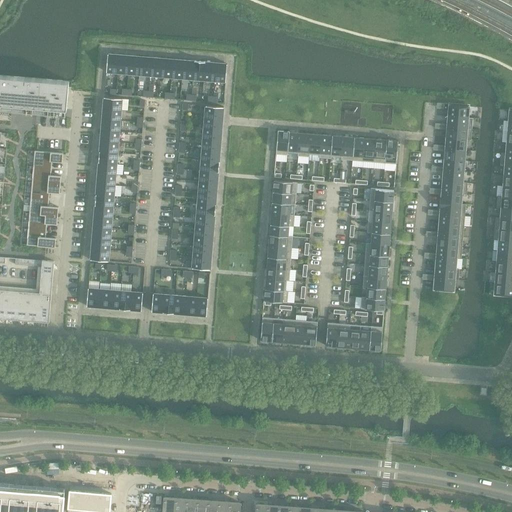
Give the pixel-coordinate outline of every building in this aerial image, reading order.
[(119,55),(108,54),(106,72),(117,73),(119,55)] [(128,74),(130,56),(119,55),(117,73),(128,74)] [(130,56),(128,74),(139,75),(140,57),(130,56)] [(139,75),(150,76),(151,58),(140,57),(139,75)] [(162,59),(151,58),(150,76),(161,77),(162,59)] [(171,78),(173,60),(162,59),(161,77),(171,78)] [(173,60),(171,78),(182,79),(184,61),(173,60)] [(182,79),(193,80),(195,62),(184,61),(182,79)] [(206,63),(195,62),(193,80),(204,80),(206,63)] [(206,63),(204,80),(215,81),(216,63),(206,63)] [(216,63),(215,81),(226,82),(227,64),(216,63)] [(0,109),(54,114),(54,115),(56,115),(56,108),(66,108),(66,110),(67,110),(69,82),(0,76),(0,109)] [(103,109),(121,110),(122,99),(104,98),(103,109)] [(469,107),(449,105),(448,116),(468,118),(469,107)] [(223,118),(224,108),(206,106),(205,117),(223,118)] [(121,110),(103,109),(102,119),(120,121),(121,110)] [(447,125),(447,127),(467,129),(467,128),(468,118),(448,116),(447,125)] [(205,117),(204,128),(222,129),(223,118),(205,117)] [(102,119),(102,130),(119,132),(120,121),(102,119)] [(447,127),(447,129),(446,138),(466,140),(471,141),(472,129),(467,128),(467,129),(447,127)] [(221,140),(222,129),(204,128),(203,139),(221,140)] [(102,130),(101,141),(119,143),(119,132),(102,130)] [(276,155),(287,156),(289,132),(278,131),(276,155)] [(298,156),(300,133),(290,133),(290,132),(289,132),(287,156),(288,156),(288,153),(298,154),(298,156)] [(298,156),(309,157),(311,134),(300,133),(298,156)] [(319,158),(320,158),(322,135),(311,134),(309,157),(310,157),(310,155),(320,156),(319,158)] [(320,158),(331,159),(333,136),(332,136),(322,135),(320,158)] [(341,160),(342,160),(343,137),(333,136),(331,159),(331,157),(341,158),(341,160)] [(342,160),(352,161),(354,138),(343,137),(342,160)] [(352,161),(363,162),(365,139),(355,138),(354,138),(352,161)] [(466,140),(446,138),(446,147),(446,149),(466,150),(466,140)] [(202,149),(220,151),(221,140),(203,139),(202,149)] [(363,162),(374,163),(376,140),(365,139),(363,162)] [(374,163),(385,164),(387,140),(386,141),(376,140),(374,163)] [(398,141),(387,140),(385,164),(396,165),(398,141)] [(119,143),(101,141),(100,152),(118,153),(119,143)] [(219,162),(220,151),(202,149),(201,160),(219,162)] [(446,149),(445,151),(445,159),(465,161),(466,150),(446,149)] [(35,151),(33,167),(51,169),(52,162),(62,163),(63,154),(35,151)] [(118,153),(100,152),(99,163),(117,164),(118,153)] [(511,154),(506,154),(506,153),(501,153),(500,165),(505,165),(505,164),(511,165),(511,154)] [(465,161),(445,159),(444,168),(444,170),(464,172),(465,161)] [(201,160),(200,171),(218,173),(219,162),(201,160)] [(98,174),(116,175),(117,164),(99,163),(98,174)] [(33,167),(32,183),(61,185),(61,177),(51,176),(51,169),(33,167)] [(444,172),(443,181),(463,183),(463,182),(464,172),(444,170),(444,172)] [(217,183),(218,173),(200,171),(200,182),(217,183)] [(97,184),(115,186),(116,175),(98,174),(97,184)] [(511,186),(511,175),(504,175),(503,186),(511,186)] [(297,183),(274,181),(273,192),(296,194),(297,183)] [(442,190),(442,192),(462,194),(467,195),(468,183),(463,182),(463,183),(443,181),(442,190)] [(217,194),(217,183),(200,182),(199,193),(217,194)] [(32,183),(31,198),(49,200),(49,193),(60,194),(61,185),(32,183)] [(115,186),(97,184),(96,195),(114,197),(115,186)] [(502,197),(511,197),(511,186),(503,186),(502,197)] [(393,202),(394,191),(371,189),(370,200),(393,202)] [(296,195),(296,194),(273,192),(273,193),(272,203),(272,202),(272,203),(291,205),(292,194),(296,195)] [(462,194),(442,192),(442,194),(442,197),(440,197),(440,203),(461,204),(462,194)] [(216,205),(217,194),(199,193),(198,204),(216,205)] [(113,208),(114,197),(96,195),(95,206),(113,208)] [(511,197),(502,197),(498,196),(497,208),(501,208),(511,208),(511,197)] [(31,198),(29,214),(58,216),(59,208),(48,207),(49,200),(31,198)] [(370,200),(369,211),(392,213),(393,203),(393,202),(370,200)] [(291,205),(272,203),(271,214),(295,216),(295,215),(290,215),(291,205)] [(461,204),(440,203),(439,209),(441,209),(440,212),(440,214),(465,216),(466,204),(461,204)] [(215,216),(216,205),(198,204),(197,214),(215,216)] [(95,206),(94,217),(112,218),(113,208),(95,206)] [(501,219),(511,219),(511,208),(501,208),(501,218),(501,219)] [(368,222),(391,224),(392,213),(369,211),(374,212),(373,222),(368,221),(368,222)] [(29,214),(28,230),(46,231),(47,224),(57,225),(58,216),(29,214)] [(196,225),(214,227),(215,216),(197,214),(196,225)] [(294,227),(295,216),(271,214),(270,225),(294,227)] [(439,224),(464,226),(465,216),(440,214),(440,216),(439,224)] [(112,218),(94,217),(93,228),(111,229),(112,218)] [(511,219),(501,219),(501,218),(496,218),(495,229),(511,230),(511,219)] [(390,234),(391,224),(368,222),(367,233),(390,235),(390,234)] [(439,224),(439,233),(438,235),(463,237),(464,226),(439,224)] [(213,238),(214,227),(196,225),(195,236),(213,238)] [(294,227),(270,225),(271,225),(270,235),(270,236),(293,238),(293,237),(288,237),(289,227),(294,227)] [(93,228),(93,239),(110,240),(111,229),(93,228)] [(499,240),(511,241),(511,230),(495,229),(494,240),(499,241),(499,240)] [(28,230),(27,246),(55,248),(56,239),(46,238),(46,231),(28,230)] [(389,245),(390,235),(367,233),(372,234),(371,243),(366,243),(366,244),(389,245)] [(438,237),(437,246),(462,248),(463,237),(438,235),(438,237)] [(194,247),(212,248),(213,238),(195,236),(194,247)] [(292,248),(293,238),(270,236),(269,246),(292,248)] [(110,251),(110,240),(93,239),(92,249),(110,251)] [(511,252),(511,241),(499,240),(499,241),(498,251),(511,252)] [(389,256),(389,245),(366,244),(365,254),(389,256)] [(291,259),(292,248),(269,246),(268,257),(291,259)] [(457,258),(457,259),(461,259),(462,248),(437,246),(437,255),(437,257),(457,258)] [(212,248),(194,247),(193,258),(211,259),(212,248)] [(109,262),(110,251),(92,249),(91,260),(109,262)] [(511,252),(498,251),(497,262),(511,262),(511,252)] [(389,257),(389,256),(365,254),(364,265),(388,267),(388,257),(389,257)] [(0,317),(5,318),(5,320),(6,320),(6,318),(13,319),(16,319),(16,320),(17,321),(17,319),(20,320),(27,320),(26,321),(28,321),(28,320),(34,321),(37,321),(37,322),(38,322),(39,321),(42,321),(48,322),(48,323),(49,323),(50,310),(53,273),(54,262),(44,261),(42,261),(16,259),(15,265),(38,267),(42,267),(41,272),(40,294),(0,290),(0,263),(5,264),(6,258),(0,257),(0,317)] [(290,270),(291,259),(268,257),(268,258),(267,268),(290,270)] [(436,267),(456,269),(457,259),(457,258),(437,257),(436,259),(436,267)] [(211,259),(193,258),(192,269),(210,270),(211,259)] [(511,262),(497,262),(496,272),(511,273),(511,262)] [(387,278),(388,267),(364,265),(363,276),(387,278)] [(456,269),(436,267),(435,276),(435,278),(455,280),(456,269)] [(289,281),(290,270),(267,268),(266,279),(289,281)] [(511,284),(511,273),(496,272),(495,283),(511,284)] [(386,289),(387,278),(363,276),(363,287),(386,289)] [(435,280),(434,289),(454,291),(455,280),(435,278),(435,280)] [(289,281),(266,279),(265,289),(265,290),(288,292),(286,291),(287,281),(289,281)] [(511,295),(511,284),(495,283),(494,294),(511,295)] [(386,289),(363,287),(367,288),(367,298),(362,297),(362,298),(385,300),(385,299),(386,289)] [(99,289),(88,289),(87,306),(98,307),(99,289)] [(99,289),(98,307),(109,308),(110,290),(99,289)] [(110,290),(109,308),(120,309),(121,291),(110,290)] [(287,303),(288,292),(265,290),(264,301),(287,303)] [(131,310),(132,292),(121,291),(120,309),(131,310)] [(143,293),(132,292),(131,310),(142,311),(143,293)] [(163,313),(164,295),(153,294),(152,312),(163,313)] [(163,313),(174,314),(175,296),(164,295),(163,313)] [(174,314),(185,315),(186,297),(175,296),(174,314)] [(185,315),(196,315),(197,298),(186,297),(185,315)] [(208,299),(197,298),(196,315),(207,316),(208,299)] [(385,300),(362,298),(361,309),(384,311),(385,300)] [(272,342),(274,319),(262,318),(261,341),(272,342)] [(274,319),(272,342),(283,343),(285,320),(284,319),(284,324),(274,323),(274,319)] [(283,343),(294,343),(296,320),(285,320),(283,343)] [(294,343),(305,344),(306,321),(296,320),(294,343)] [(305,344),(316,345),(318,322),(306,321),(305,344)] [(337,347),(339,324),(328,323),(326,346),(337,347)] [(348,348),(350,325),(339,324),(337,347),(348,348)] [(359,349),(360,331),(350,330),(350,325),(348,348),(359,349)] [(370,350),(372,327),(371,327),(371,331),(360,331),(359,349),(369,350),(370,350)] [(370,350),(381,351),(383,328),(372,327),(370,350)] [(0,511),(63,511),(65,490),(60,490),(60,493),(50,493),(37,491),(23,490),(9,489),(0,488),(0,511)] [(70,491),(67,511),(78,511),(81,492),(70,491)] [(81,492),(78,511),(88,511),(91,492),(81,492)] [(91,492),(88,511),(99,511),(101,493),(91,492)] [(101,493),(99,511),(109,511),(111,494),(101,493)] [(163,511),(174,511),(175,498),(165,497),(164,497),(163,511)] [(185,511),(186,499),(175,498),(174,511),(185,511)] [(185,511),(196,511),(197,500),(186,499),(185,511)] [(197,500),(196,511),(206,511),(208,501),(197,500)] [(206,511),(217,511),(219,501),(208,501),(206,511)] [(217,511),(228,511),(229,502),(219,501),(217,511)] [(229,502),(228,511),(239,511),(241,503),(240,503),(229,502)]
